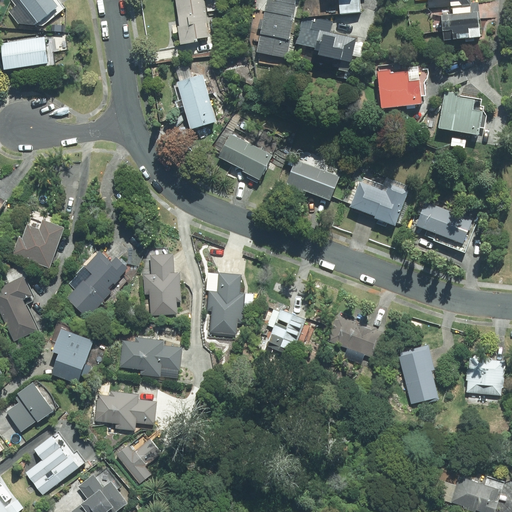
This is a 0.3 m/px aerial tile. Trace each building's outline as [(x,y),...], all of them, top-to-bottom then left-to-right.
[(62,6),(57,0),(21,0),(40,23),(62,6)] [(180,27),(184,45),(202,41),(202,39),(213,37),(205,0),(177,0),(182,26),(180,27)] [(283,58),(294,5),(270,0),(263,0),(253,52),(283,58)] [(338,0),(339,14),(361,13),(360,0),(338,0)] [(473,41),(472,36),(480,36),(478,20),(479,20),(478,3),(452,5),(452,13),(440,14),(442,38),(463,37),(464,41),(473,41)] [(333,22),(313,17),(310,28),(318,31),(315,41),(312,41),(310,49),(313,50),(312,54),(350,63),(356,39),(330,33),(333,22)] [(7,71),(53,64),(49,38),(4,45),(7,71)] [(231,55),(232,64),(244,62),(243,53),(231,55)] [(393,69),(381,70),(382,107),(422,105),(421,81),(412,82),(412,72),(394,72),(393,69)] [(214,122),(202,76),(176,83),(188,129),(214,122)] [(458,94),(446,91),(439,128),(477,135),(482,112),(473,110),(475,100),(458,96),(458,94)] [(272,156),(231,135),(219,158),(259,179),(272,156)] [(471,139),(452,137),(451,149),(470,151),(471,139)] [(284,185),(327,201),(337,176),(294,159),(284,185)] [(371,219),(392,227),(406,191),(387,184),(384,192),(357,182),(347,208),(372,217),(371,219)] [(415,227),(461,245),(471,220),(424,202),(415,227)] [(18,239),(12,256),(49,269),(63,229),(42,222),(38,232),(26,227),(22,240),(18,239)] [(65,297),(86,317),(110,291),(108,289),(118,278),(117,277),(125,269),(113,258),(109,263),(98,252),(85,265),(92,272),(83,281),(82,279),(65,297)] [(173,274),(171,255),(149,257),(150,275),(143,275),(145,295),(149,294),(151,315),(176,314),(175,303),(180,302),(178,274),(173,274)] [(239,295),(240,276),(217,275),(216,293),(209,293),(208,312),(212,313),(211,334),(237,335),(237,324),(242,324),(243,295),(239,295)] [(0,310),(16,343),(36,332),(21,302),(32,297),(22,278),(0,289),(0,310)] [(291,356),(305,320),(294,316),(294,317),(279,312),(266,347),(291,356)] [(353,322),(335,316),(326,341),(375,360),(385,335),(373,330),(374,328),(353,321),(353,322)] [(88,376),(91,367),(85,364),(93,341),(61,329),(53,349),(60,352),(52,373),(78,383),(81,374),(88,376)] [(165,346),(165,341),(137,338),(137,342),(124,341),(121,367),(143,370),(142,375),(162,376),(163,369),(181,371),(183,349),(165,346)] [(432,368),(424,342),(396,350),(411,404),(424,400),(425,403),(437,399),(429,369),(432,368)] [(503,361),(470,358),(467,393),(500,396),(503,361)] [(37,422),(51,411),(30,382),(15,393),(17,396),(14,398),(18,403),(6,412),(21,432),(36,421),(37,422)] [(138,395),(104,391),(103,395),(97,394),(94,421),(116,423),(115,428),(134,430),(135,422),(151,424),(153,401),(138,399),(138,395)] [(45,493),(77,468),(67,456),(65,457),(49,437),(37,447),(45,457),(28,470),(45,493)] [(159,454),(147,439),(131,452),(126,445),(114,454),(138,483),(149,474),(144,466),(159,454)] [(113,511),(125,503),(108,482),(101,487),(91,475),(76,487),(85,498),(76,505),(77,506),(69,511),(113,511)] [(498,489),(457,476),(454,486),(436,480),(431,497),(448,502),(448,504),(473,511),(475,511),(477,510),(483,511),(494,511),(498,502),(494,501),(498,489)] [(16,501),(4,484),(0,487),(0,511),(7,511),(5,509),(16,501)]
